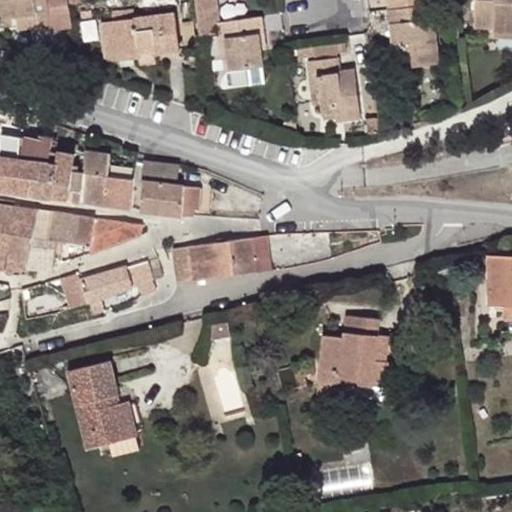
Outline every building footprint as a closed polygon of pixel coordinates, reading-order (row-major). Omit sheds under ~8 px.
[(0,0),(0,7),(1,18),(15,16),(18,29),(35,26),(36,31),(73,26),(69,0),(0,0)] [(245,18),(234,20),(220,22),(216,0),(195,0),(200,35),(219,32),(221,54),(229,53),(231,70),(244,68),(263,66),(261,50),(259,34),(264,34),(261,16),(245,18)] [(403,6),(432,3),(431,0),(386,0),(388,9),(403,6)] [(511,0),(476,0),(475,25),(494,26),(493,32),(511,32),(511,0)] [(440,63),(432,3),(403,6),(388,9),(390,23),(402,22),(404,45),(396,47),(400,68),(440,63)] [(112,12),(113,20),(135,17),(134,8),(112,12)] [(113,20),(110,20),(112,35),(108,35),(112,62),(141,58),(141,54),(179,48),(175,11),(135,17),(113,20)] [(84,19),(85,38),(101,36),(99,18),(84,19)] [(112,35),(110,20),(101,22),(106,58),(112,62),(108,35),(112,35)] [(193,22),(182,24),(184,41),(196,39),(193,22)] [(393,47),(396,47),(404,45),(402,22),(390,23),(393,47)] [(492,56),(511,57),(511,32),(493,32),(492,56)] [(314,46),(316,59),(338,55),(336,43),(314,46)] [(338,55),(316,59),(307,60),(310,79),(318,78),(321,103),(323,114),(339,112),(346,111),(347,119),(361,117),(354,68),(340,70),(338,55)] [(263,66),(244,68),(246,80),(265,77),(263,66)] [(318,78),(310,79),(313,104),(321,103),(318,78)] [(340,120),(347,119),(346,111),(339,112),(340,120)] [(367,133),(378,132),(376,118),(366,120),(367,133)] [(22,158),(1,155),(0,160),(0,161),(0,189),(47,196),(70,199),(71,188),(83,189),(85,170),(80,169),(80,164),(74,163),(75,153),(60,151),(58,161),(51,160),(53,137),(46,136),(45,140),(25,138),(22,158)] [(88,151),(85,170),(83,189),(81,200),(134,207),(135,177),(110,174),(112,154),(88,151)] [(193,215),(194,214),(194,208),(199,209),(201,186),(178,184),(179,165),(146,161),(143,208),(154,209),(193,215)] [(71,188),(70,199),(81,200),(83,189),(71,188)] [(3,202),(0,201),(0,268),(8,268),(12,240),(16,205),(3,202)] [(37,208),(16,205),(12,240),(8,268),(29,268),(37,208)] [(51,210),(37,208),(29,268),(54,268),(59,238),(57,238),(58,233),(48,226),(51,210)] [(64,212),(51,210),(48,226),(58,233),(57,238),(59,238),(92,243),(89,255),(140,236),(142,225),(135,224),(64,212)] [(268,235),(272,269),(289,266),(286,254),(282,234),(268,235)] [(173,249),(178,281),(178,282),(187,280),(258,271),(272,269),(268,235),(236,239),(173,248),(173,249)] [(511,246),(504,246),(503,254),(491,255),(491,304),(505,304),(511,303),(511,246)] [(158,257),(149,259),(155,278),(164,275),(158,257)] [(124,266),(81,278),(89,300),(101,296),(139,284),(142,294),(157,289),(153,280),(155,278),(149,259),(124,266)] [(101,296),(89,300),(93,315),(105,311),(101,296)] [(376,359),(378,333),(379,318),(347,314),(345,335),(325,334),(320,393),(341,396),(342,382),(384,386),(386,360),(376,359)] [(388,334),(378,333),(376,359),(386,360),(388,334)] [(0,367),(27,361),(26,358),(20,343),(0,349),(0,367)] [(115,396),(120,394),(111,360),(69,369),(88,448),(110,443),(113,455),(140,449),(137,436),(132,437),(122,402),(117,403),(115,396)] [(392,360),(386,360),(384,386),(390,386),(392,360)] [(256,363),(249,363),(248,370),(249,372),(264,373),(265,367),(256,366),(256,363)] [(302,364),(294,365),(300,387),(307,385),(302,364)] [(18,372),(12,372),(16,408),(22,407),(18,372)] [(128,400),(122,402),(132,437),(137,436),(128,400)] [(301,454),(294,456),(296,465),(303,463),(301,454)]
